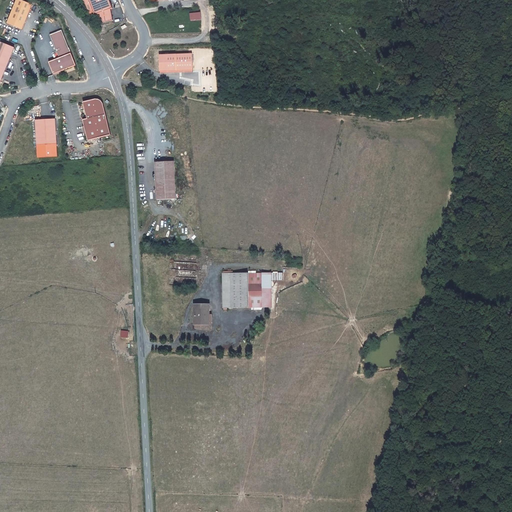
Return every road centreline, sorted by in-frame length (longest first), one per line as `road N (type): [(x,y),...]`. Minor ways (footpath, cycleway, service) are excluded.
road 1 (tertiary): [(111,73),(130,160),(150,511)]
road 2 (track): [(511,85),(398,119),(225,104),(111,73)]
road 3 (unknown): [(143,44),(188,44),(204,25),(196,9),(178,7),(136,20)]
road 4 (residential): [(111,73),(84,87),(21,98),(0,148)]
